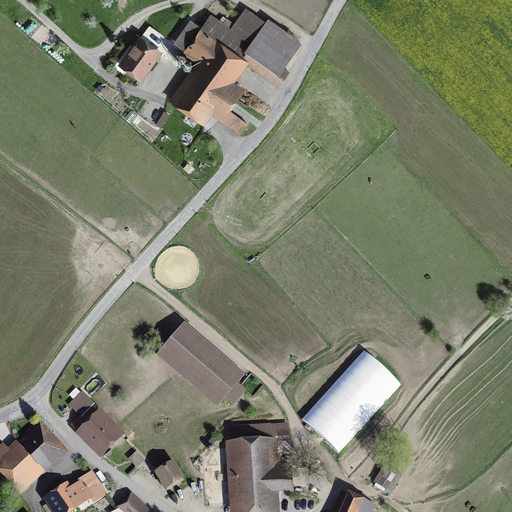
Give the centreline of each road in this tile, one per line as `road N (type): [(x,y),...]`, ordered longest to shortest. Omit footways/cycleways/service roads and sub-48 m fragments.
road 1 (unclassified): [(0,412),(40,389),(120,285),(265,126),(339,0)]
road 2 (track): [(389,438),(430,382),(511,301)]
